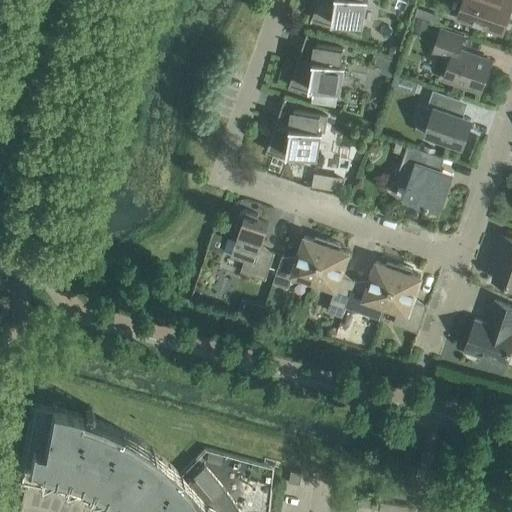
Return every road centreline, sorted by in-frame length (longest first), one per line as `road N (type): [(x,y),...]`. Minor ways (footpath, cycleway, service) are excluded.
road 1 (residential): [(281,0),(229,153),(240,183),(463,262)]
road 2 (tertiary): [(0,152),(52,0)]
road 3 (residential): [(463,262),(511,120)]
